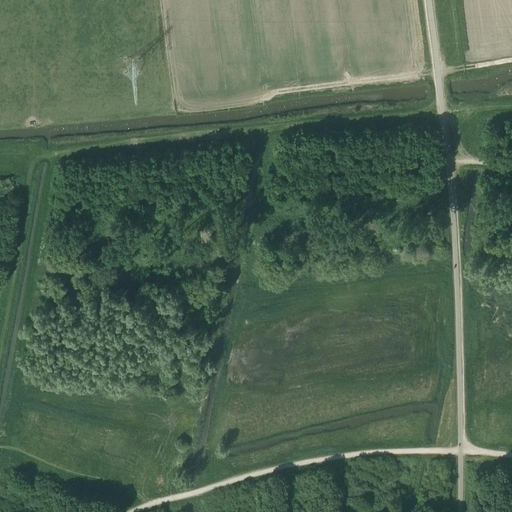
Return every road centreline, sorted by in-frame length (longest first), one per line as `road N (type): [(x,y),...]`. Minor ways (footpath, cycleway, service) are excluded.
road 1 (track): [(442,118),(40,159),(0,363)]
road 2 (track): [(132,511),(328,457),(511,456)]
road 3 (unknown): [(511,105),(449,110),(446,74),(458,54),(450,0)]
road 4 (track): [(1,448),(150,504)]
